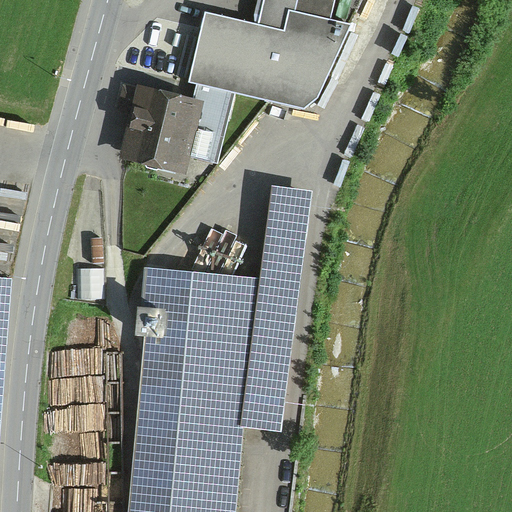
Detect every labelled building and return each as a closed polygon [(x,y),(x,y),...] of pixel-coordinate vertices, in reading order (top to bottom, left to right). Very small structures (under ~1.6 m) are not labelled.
[(298,0),(295,23),(335,30),(340,0),(298,0)] [(206,112),(141,95),(122,168),(187,184),(191,168),(217,175),(234,107),(209,101),(206,112)] [(260,283),(145,273),(128,511),(236,511),(243,432),(281,435),(312,195),(271,191),(260,283)] [(101,278),(75,277),(74,306),(100,307),(101,278)] [(0,453),(13,286),(0,284),(0,453)]
